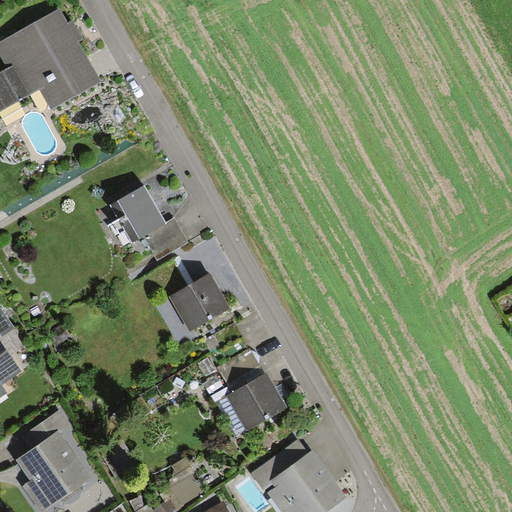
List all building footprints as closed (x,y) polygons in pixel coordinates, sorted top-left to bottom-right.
[(60,10),(0,41),(0,59),(8,75),(0,79),(0,110),(41,89),(53,112),(100,87),(60,10)] [(114,226),(120,237),(125,235),(131,246),(144,238),(157,261),(190,243),(177,219),(166,225),(147,189),(110,209),(118,223),(114,226)] [(210,275),(197,283),(181,256),(153,272),(190,336),(231,312),(210,275)] [(0,400),(8,395),(2,387),(20,375),(0,345),(0,338),(14,329),(0,308),(0,400)] [(287,412),(267,376),(230,396),(249,432),(287,412)] [(28,489),(42,511),(47,511),(94,483),(79,461),(62,433),(70,428),(61,414),(22,439),(31,453),(17,461),(33,486),(28,489)] [(310,455),(301,442),(254,475),(280,511),(331,511),(348,501),(313,453),(310,455)] [(172,482),(180,504),(206,494),(198,473),(172,482)]
